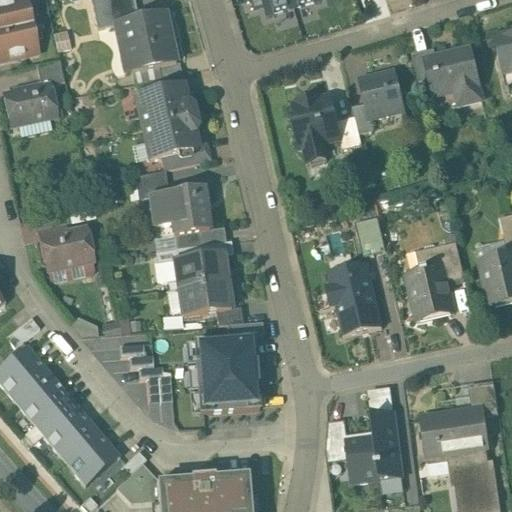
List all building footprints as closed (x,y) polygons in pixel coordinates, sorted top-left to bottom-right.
[(24,0),(0,5),(0,64),(37,57),(24,0)] [(130,0),(90,0),(97,32),(105,31),(103,21),(117,18),(119,27),(136,24),(130,0)] [(259,0),(265,19),(293,11),(289,0),(259,0)] [(289,0),(293,11),(320,3),(319,0),(289,0)] [(136,24),(119,27),(130,77),(158,70),(175,66),(164,17),(136,24)] [(511,35),(493,40),(501,74),(511,71),(511,35)] [(435,59),(424,62),(429,83),(433,100),(455,95),(458,108),(482,103),(470,51),(435,59)] [(433,52),(411,57),(418,86),(429,83),(424,62),(435,59),(433,52)] [(59,64),(36,69),(41,90),(48,89),(64,86),(59,64)] [(175,66),(158,70),(161,81),(181,76),(179,66),(175,66)] [(189,76),(148,85),(151,98),(182,91),(183,96),(193,93),(189,76)] [(394,76),(359,84),(365,108),(368,123),(370,122),(404,114),(394,76)] [(41,90),(3,99),(11,131),(55,121),(48,89),(41,90)] [(151,98),(135,102),(142,133),(194,121),(191,111),(186,107),(183,96),(182,91),(151,98)] [(329,99),(294,107),(297,122),(292,123),(299,151),(304,150),(307,162),(327,157),(324,145),(338,142),(339,142),(335,125),(329,99)] [(365,108),(352,111),(354,120),(358,138),(359,138),(372,135),(370,122),(368,123),(365,108)] [(354,120),(335,125),(339,142),(338,142),(340,154),(361,148),(359,138),(358,138),(354,120)] [(194,121),(142,133),(149,164),(165,160),(196,153),(195,148),(192,137),(196,131),(194,121)] [(196,153),(165,160),(168,173),(209,164),(205,146),(195,148),(196,153)] [(165,174),(135,181),(138,203),(145,202),(146,203),(149,202),(149,200),(167,197),(168,197),(165,174)] [(168,197),(167,197),(171,229),(173,240),(174,240),(193,237),(192,236),(208,234),(202,192),(168,197)] [(167,197),(149,200),(149,202),(153,232),(159,231),(171,229),(167,197)] [(57,219),(33,224),(36,236),(59,231),(57,219)] [(367,256),(386,252),(379,219),(359,224),(367,256)] [(171,229),(159,231),(161,242),(173,240),(171,229)] [(85,232),(40,242),(47,275),(92,265),(85,232)] [(208,234),(192,236),(193,237),(174,240),(175,254),(205,250),(226,247),(226,246),(223,232),(208,234)] [(456,245),(415,255),(420,274),(443,269),(447,285),(464,281),(456,245)] [(226,247),(205,250),(207,260),(207,262),(222,260),(232,259),(230,246),(226,246),(226,247)] [(175,254),(155,257),(157,269),(160,268),(160,267),(174,265),(207,260),(205,250),(175,254)] [(511,255),(484,262),(488,280),(483,281),(489,309),(511,304),(511,255)] [(207,260),(174,265),(174,267),(179,267),(181,283),(182,291),(178,292),(178,293),(226,286),(222,260),(207,262),(207,260)] [(174,265),(160,267),(160,268),(160,270),(157,273),(157,278),(159,282),(162,285),(167,285),(181,283),(179,267),(174,267),(174,265)] [(328,305),(373,294),(366,266),(327,275),(331,289),(325,291),(328,305)] [(420,274),(406,277),(417,324),(454,315),(447,285),(443,269),(420,274)] [(226,286),(178,293),(179,295),(182,294),(186,318),(182,319),(182,321),(216,316),(215,315),(230,313),(226,286)] [(178,293),(167,295),(167,297),(170,316),(173,318),(179,317),(182,319),(186,318),(182,294),(179,295),(178,293)] [(373,294),(328,305),(330,312),(336,310),(343,340),(382,331),(373,294)] [(230,313),(215,315),(216,316),(218,330),(227,330),(242,328),(240,311),(230,313)] [(8,336),(16,348),(39,332),(31,321),(8,336)] [(104,338),(142,335),(141,322),(103,325),(104,338)] [(244,342),(242,328),(227,330),(228,344),(244,342)] [(228,344),(194,346),(199,418),(258,412),(253,342),(244,342),(228,344)] [(143,348),(119,350),(120,362),(128,362),(129,374),(138,373),(139,385),(147,384),(148,408),(172,406),(170,382),(163,383),(162,371),(154,371),(153,360),(144,361),(143,348)] [(27,351),(0,373),(0,390),(84,490),(120,461),(27,351)] [(493,385),(468,389),(472,414),(482,412),(483,420),(498,417),(493,385)] [(472,414),(420,422),(426,460),(454,456),(484,451),(488,451),(483,420),(482,412),(472,414)] [(348,438),(349,459),(352,488),(403,481),(394,416),(370,420),(373,435),(348,438)] [(349,459),(348,438),(345,423),(327,425),(325,456),(326,462),(349,459)] [(484,451),(454,456),(459,489),(454,490),(457,511),(500,511),(493,464),(486,465),(484,451)] [(156,483),(141,466),(114,490),(130,505),(157,503),(156,483)] [(157,503),(157,511),(250,511),(248,472),(155,478),(156,483),(157,503)]
